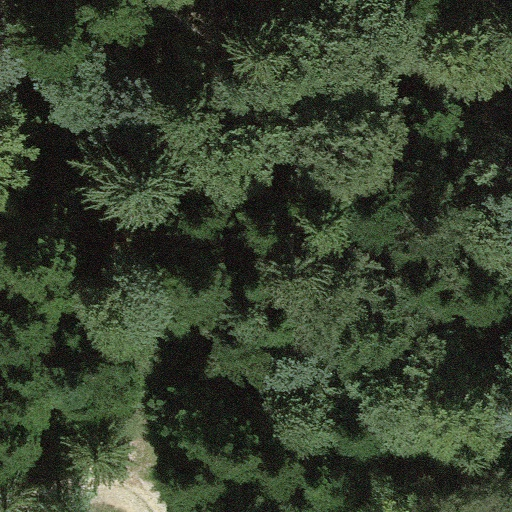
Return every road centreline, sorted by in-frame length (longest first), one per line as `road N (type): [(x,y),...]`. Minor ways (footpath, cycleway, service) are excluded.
road 1 (track): [(128,0),(161,511)]
road 2 (track): [(8,511),(50,506),(157,460)]
